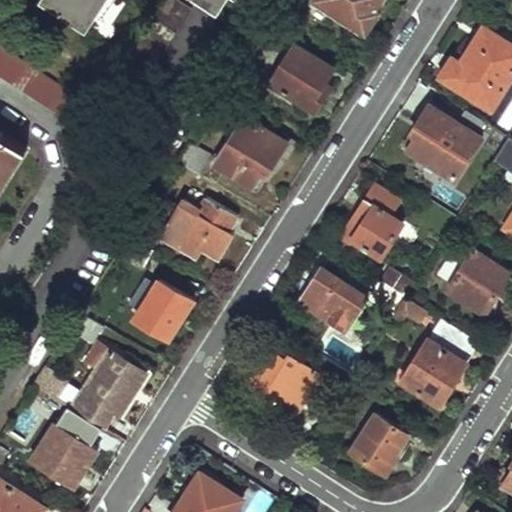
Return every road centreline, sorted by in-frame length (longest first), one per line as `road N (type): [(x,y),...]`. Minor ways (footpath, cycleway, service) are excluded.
road 1 (residential): [(184,398),(441,0)]
road 2 (residential): [(184,398),(359,511)]
road 3 (residential): [(414,511),(441,485),(511,375)]
road 4 (residential): [(112,511),(184,398)]
